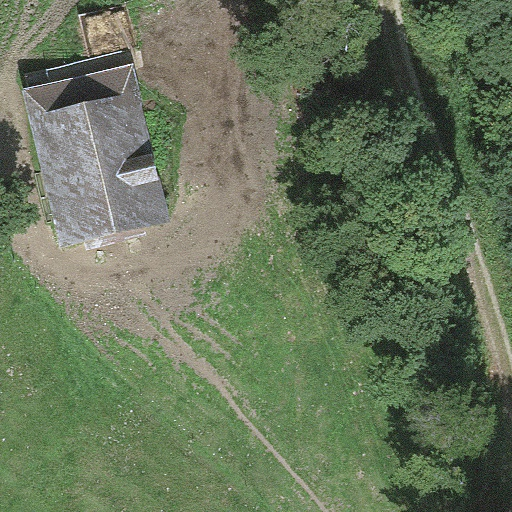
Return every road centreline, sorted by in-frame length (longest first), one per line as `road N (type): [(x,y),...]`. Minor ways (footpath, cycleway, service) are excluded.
road 1 (track): [(511,379),(397,49),(389,0)]
road 2 (track): [(0,254),(63,309),(153,308),(275,241)]
road 3 (track): [(243,123),(239,0)]
